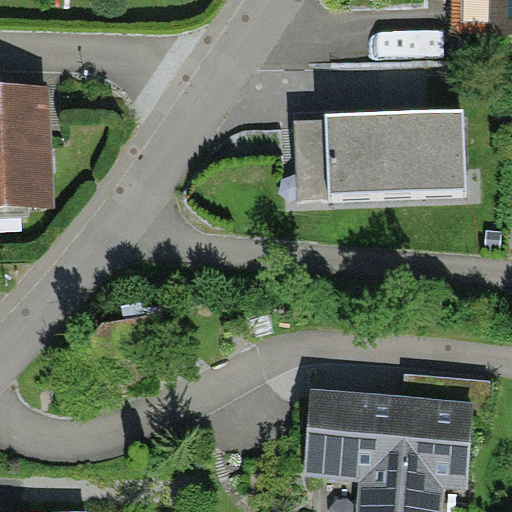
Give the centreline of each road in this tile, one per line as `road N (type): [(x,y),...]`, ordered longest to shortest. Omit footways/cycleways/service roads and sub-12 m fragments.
road 1 (residential): [(218,86),(118,227),(0,359)]
road 2 (residential): [(218,86),(157,60),(0,50)]
